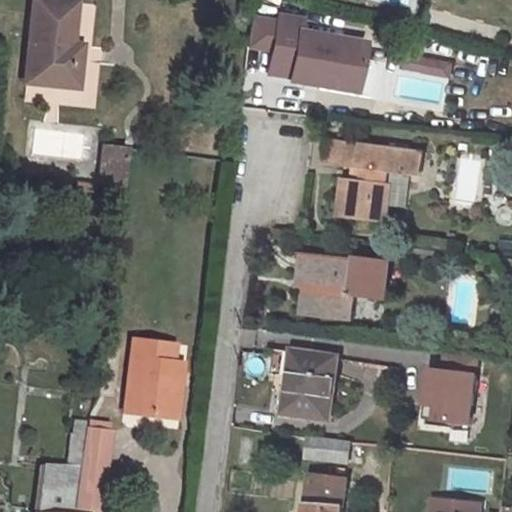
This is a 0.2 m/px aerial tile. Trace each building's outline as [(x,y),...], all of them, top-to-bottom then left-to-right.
[(72,45),(76,5),(76,3),(53,1),(44,0),(35,0),(26,84),(77,89),(80,60),(71,58),(72,45)] [(276,20),(249,15),(246,46),(270,50),(266,73),(289,78),(289,80),(310,84),(311,77),(356,85),(363,43),(299,31),(301,18),(277,14),(276,20)] [(71,58),(80,60),(82,46),(72,45),(71,58)] [(430,62),(400,56),(397,68),(428,73),(430,62)] [(439,64),(430,62),(428,73),(437,75),(439,64)] [(389,172),(420,177),(423,153),(325,140),(322,164),(356,169),(361,169),(359,182),(355,182),(341,180),(337,217),(388,224),(393,184),(388,184),(389,172)] [(104,147),(100,185),(122,187),(126,150),(104,147)] [(502,208),(499,210),(497,212),(497,214),(497,216),(496,219),(497,221),(502,225),(505,226),(509,226),(511,225),(511,224),(511,211),(509,209),(506,208),(502,208)] [(305,281),(304,291),(301,314),(351,320),(354,297),(385,300),(389,263),(301,254),(298,281),(305,281)] [(296,291),(304,291),(305,281),(298,281),(296,291)] [(178,419),(182,386),(172,385),(174,362),(176,345),(134,341),(126,404),(148,406),(152,416),(178,419)] [(337,359),(293,352),(284,414),(327,420),(337,359)] [(470,423),(478,355),(445,352),(443,371),(428,369),(423,418),(470,423)] [(184,364),(174,362),(172,385),(182,386),(184,364)] [(148,406),(126,404),(125,413),(152,416),(148,406)] [(82,453),(86,421),(74,420),(68,467),(81,467),(82,453)] [(351,440),(309,436),(306,456),(348,462),(351,440)] [(104,456),(82,453),(81,467),(76,508),(100,511),(105,472),(101,471),(104,456)] [(40,511),(76,511),(76,508),(81,467),(68,467),(42,464),(36,511),(40,511)] [(341,511),(345,480),(309,476),(304,511),(341,511)] [(440,511),(441,500),(431,499),(430,511),(440,511)] [(478,511),(479,504),(441,500),(440,511),(478,511)]
